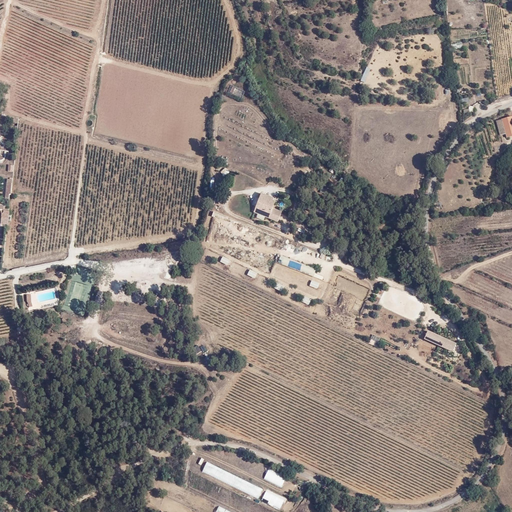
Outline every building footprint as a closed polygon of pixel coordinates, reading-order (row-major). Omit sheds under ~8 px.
[(511,119),(511,117),(502,119),(506,133),(507,137),(511,135),(511,119)] [(506,133),(502,119),(496,120),(500,135),(506,133)] [(255,212),(279,221),(282,210),(273,207),(276,199),(274,198),(275,196),(262,191),(255,212)] [(3,209),(0,208),(0,210),(1,211),(1,213),(1,224),(7,224),(8,212),(3,211),(3,209)] [(457,344),(427,331),(424,340),(453,353),(457,344)]
